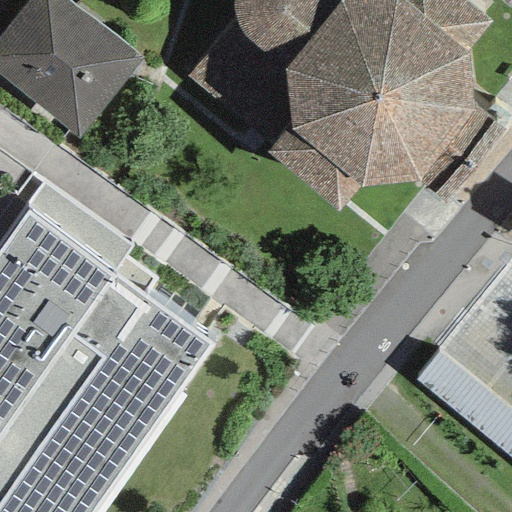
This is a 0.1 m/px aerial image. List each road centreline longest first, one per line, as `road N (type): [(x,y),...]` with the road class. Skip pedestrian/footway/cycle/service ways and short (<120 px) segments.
road 1 (tertiary): [(511,173),(342,373),(237,511)]
road 2 (unknown): [(342,373),(511,508)]
